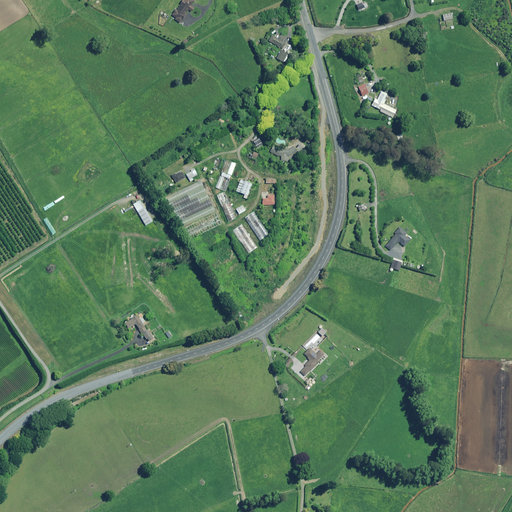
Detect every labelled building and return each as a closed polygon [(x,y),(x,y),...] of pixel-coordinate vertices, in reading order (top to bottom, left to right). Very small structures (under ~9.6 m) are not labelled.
[(193,0),(182,0),(180,4),(176,9),(172,15),(175,18),(174,19),(179,23),(186,14),(185,14),(188,9),(191,12),(194,8),(191,6),(194,1),(193,0)] [(440,22),(443,21),(452,19),(451,13),(442,15),(442,16),(439,17),(440,22)] [(278,38),(272,35),(269,41),(273,43),(273,44),(282,49),(285,42),(283,41),(284,39),(279,37),(278,38)] [(289,55),(281,50),(276,58),(284,63),(289,55)] [(367,90),(364,84),(358,86),(360,93),(367,90)] [(387,94),(381,91),(376,100),(374,99),(371,105),(380,110),(379,111),(392,118),(396,110),(383,104),(385,100),(384,99),(387,94)] [(280,156),(280,162),(287,161),(287,156),(289,156),(297,151),(293,146),(287,150),(279,150),(273,146),(270,152),(277,156),(280,156)] [(220,159),(216,158),(212,168),(216,170),(220,159)] [(235,163),(231,162),(226,173),(231,175),(235,163)] [(181,170),(171,175),(175,184),(185,178),(181,170)] [(194,177),(191,171),(186,174),(189,180),(194,177)] [(219,189),(224,178),(220,176),(215,188),(219,189)] [(224,178),(219,189),(225,192),(229,180),(224,178)] [(252,184),(240,179),(235,194),(238,195),(239,192),(244,194),(243,198),(246,199),(252,184)] [(167,204),(203,187),(200,181),(164,198),(167,204)] [(172,209),(206,193),(203,187),(167,204),(170,210),(172,209)] [(235,218),(224,192),(217,196),(228,221),(235,218)] [(261,199),(262,199),(262,205),(275,205),(274,195),(268,195),(268,192),(261,192),(261,199)] [(206,193),(172,209),(175,215),(209,199),(206,193)] [(178,222),(212,206),(209,199),(175,215),(178,222)] [(143,205),(140,200),(133,204),(145,226),(154,221),(150,214),(144,205),(143,205)] [(245,210),(242,205),(235,209),(239,214),(245,210)] [(212,206),(178,222),(181,228),(215,211),(212,206)] [(249,215),(264,237),(268,235),(253,212),(249,215)] [(221,224),(216,213),(196,222),(184,228),(190,239),(221,224)] [(264,237),(249,215),(244,218),(260,241),(264,237)] [(236,228),(252,251),(257,248),(241,225),(236,228)] [(406,233),(399,227),(393,234),(395,235),(385,246),(390,251),(398,242),(404,247),(410,240),(404,235),(406,233)] [(252,251),(236,228),(232,230),(248,253),(252,251)] [(143,323),(137,314),(131,318),(131,319),(124,323),(128,329),(135,324),(142,335),(143,335),(146,339),(147,339),(149,341),(154,338),(151,333),(150,334),(147,329),(146,330),(144,326),(146,325),(144,322),(143,323)] [(307,358),(309,360),(304,365),(305,366),(300,372),(305,377),(316,364),(315,363),(325,353),(319,348),(318,349),(316,347),(312,346),(304,354),(307,358)]
